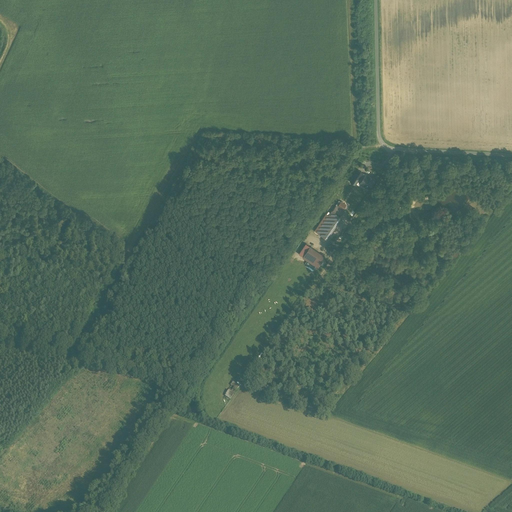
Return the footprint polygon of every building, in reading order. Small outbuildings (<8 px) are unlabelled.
[(363,172),(358,169),(350,181),(355,185),(363,172)] [(375,180),(366,174),(360,183),(369,189),(375,180)] [(343,209),(338,206),(334,211),(334,212),(339,215),(343,209)] [(334,211),(333,210),(329,216),(330,216),(338,221),(341,216),(339,215),(334,212),(334,211)] [(338,221),(330,216),(319,233),(327,239),(339,222),(338,221)] [(298,254),(303,257),(310,247),(305,243),(298,254)] [(325,257),(310,247),(303,257),(318,267),(325,257)]
